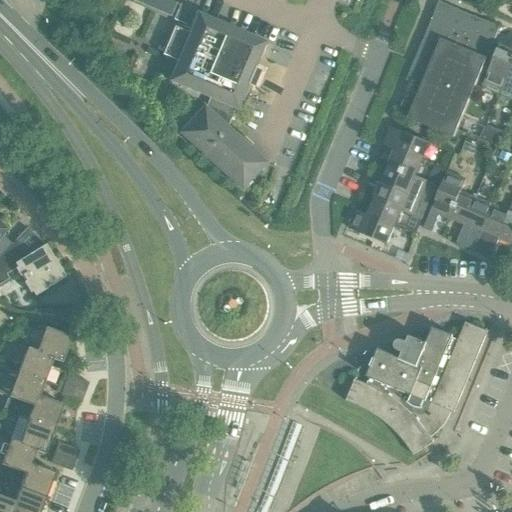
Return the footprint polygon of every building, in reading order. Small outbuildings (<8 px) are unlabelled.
[(454,138),(500,28),(500,27),(439,2),(406,82),(420,88),(408,119),(454,138)] [(236,110),(255,64),(264,43),(197,14),(190,30),(183,27),(182,30),(174,27),(161,55),(177,62),(168,81),(208,98),(204,108),(204,106),(179,133),(241,190),(266,163),(227,128),(234,109),(236,110)] [(501,91),(511,64),(511,42),(511,45),(511,50),(499,45),(483,84),(501,91)] [(511,95),(511,64),(501,91),(511,95)] [(422,160),(429,143),(391,127),(383,146),(395,151),(389,167),(402,172),(409,155),(422,161),(421,162),(425,163),(426,161),(422,160)] [(420,199),(427,181),(415,176),(420,164),(424,166),(425,163),(421,162),(422,161),(409,155),(402,172),(389,167),(382,183),(420,199)] [(474,199),(476,195),(473,194),(472,198),(460,193),(465,180),(446,173),(431,211),(448,218),(454,205),(470,212),(476,199),(474,199)] [(413,217),(420,199),(382,183),(375,200),(388,205),(381,222),(394,227),(394,226),(398,228),(399,225),(395,224),(400,212),(413,217)] [(476,244),(492,206),(477,200),(478,196),(476,195),(474,199),(476,199),(470,212),(454,205),(448,218),(464,225),(456,243),(468,248),(470,242),(476,244)] [(394,227),(381,222),(388,205),(375,200),(368,215),(356,210),(348,229),(386,245),(393,228),(397,230),(398,228),(394,226),(394,227)] [(510,214),(511,210),(509,209),(508,213),(492,206),(476,244),(482,247),(480,253),(491,257),(499,239),(511,244),(511,229),(503,226),(509,213),(510,214)] [(511,210),(510,214),(509,213),(503,226),(511,229),(511,210)] [(431,232),(435,223),(427,219),(423,229),(431,232)] [(0,255),(11,244),(2,236),(8,230),(0,222),(0,255)] [(65,278),(45,245),(25,257),(12,245),(18,239),(17,238),(11,244),(0,255),(0,288),(10,282),(4,272),(15,265),(25,282),(29,279),(35,290),(31,292),(34,297),(65,278)] [(454,413),(488,331),(466,322),(458,341),(452,338),(453,336),(433,328),(432,328),(426,343),(409,336),(407,342),(403,341),(401,340),(398,341),(397,342),(395,344),(395,346),(395,348),(396,350),(398,351),(401,352),(399,358),(378,349),(366,377),(369,378),(366,384),(354,379),(344,401),(355,405),(365,410),(374,416),(383,422),(391,430),(399,437),(406,446),(412,455),(421,450),(433,443),(430,438),(436,434),(441,430),(445,424),(448,419),(451,413),(454,413)] [(61,363),(71,338),(45,328),(36,352),(35,353),(52,359),(52,360),(61,363)] [(43,383),(52,360),(52,359),(35,353),(36,352),(27,348),(18,373),(43,383)] [(38,396),(43,383),(18,373),(8,369),(0,390),(0,394),(23,403),(34,407),(38,396)] [(63,385),(74,389),(78,379),(67,375),(63,385)] [(74,389),(84,393),(88,383),(78,379),(74,389)] [(70,400),(74,389),(63,385),(60,396),(70,400)] [(70,400),(80,404),(84,393),(74,389),(70,400)] [(53,431),(62,405),(38,396),(34,407),(23,403),(8,397),(3,412),(18,418),(53,431)] [(44,455),(53,431),(18,418),(10,439),(19,443),(18,444),(35,450),(35,451),(44,455)] [(26,474),(30,464),(35,451),(35,450),(18,444),(19,443),(10,439),(0,465),(16,471),(26,474)] [(65,454),(68,447),(58,443),(54,453),(61,456),(65,454)] [(74,461),(78,451),(68,447),(65,454),(61,456),(63,460),(67,458),(74,461)] [(60,467),(71,471),(74,461),(67,458),(63,460),(60,467)] [(45,497),(54,473),(30,464),(26,474),(16,471),(10,485),(45,497)] [(39,511),(45,497),(10,485),(5,499),(15,502),(11,511),(39,511)] [(0,511),(11,511),(15,502),(5,499),(0,496),(0,511)]
